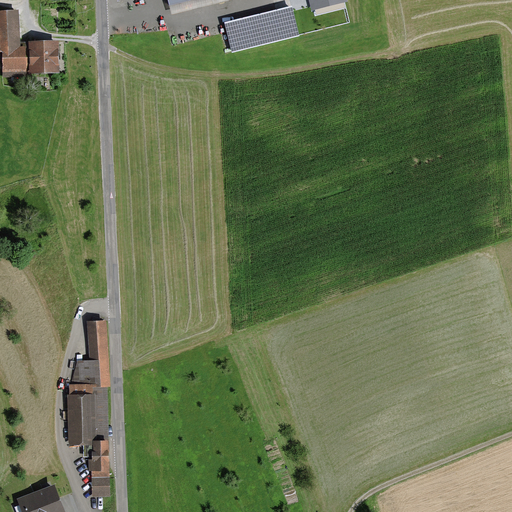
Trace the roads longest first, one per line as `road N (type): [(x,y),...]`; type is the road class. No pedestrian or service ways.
road 1 (tertiary): [(125,511),(98,0)]
road 2 (track): [(352,511),(391,482),(511,436)]
